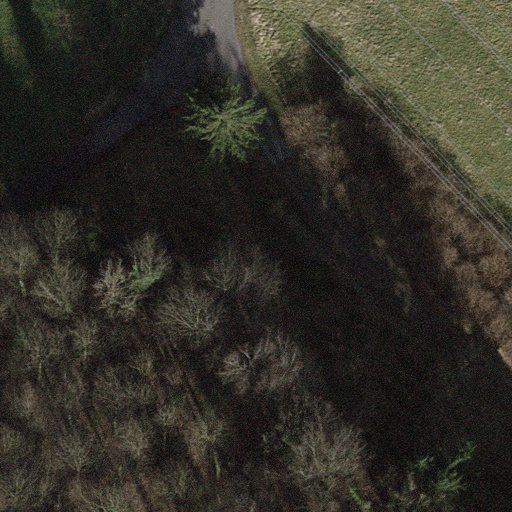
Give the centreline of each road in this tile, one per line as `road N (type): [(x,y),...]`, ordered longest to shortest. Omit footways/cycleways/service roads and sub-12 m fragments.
road 1 (track): [(193,21),(306,192),(511,390)]
road 2 (track): [(0,214),(68,170),(136,102),(193,21)]
